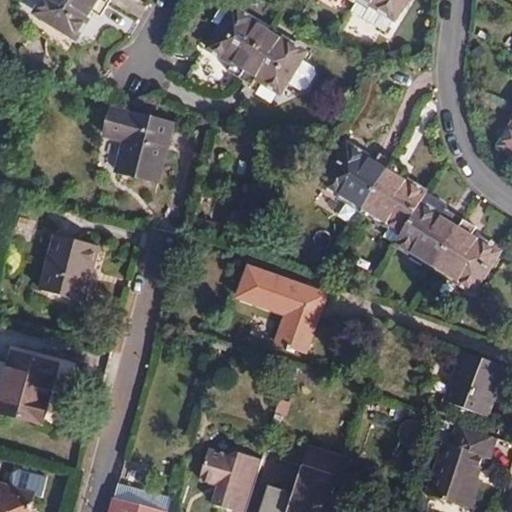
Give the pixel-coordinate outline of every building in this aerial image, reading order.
[(45,0),(37,14),(75,37),(92,11),(100,15),(108,0),(45,0)] [(404,0),(349,0),(353,2),(354,0),(365,0),(394,17),(404,0)] [(303,53),(234,10),(209,49),(231,62),(226,71),(251,86),(256,78),(278,93),(303,53)] [(112,108),(104,136),(123,142),(116,172),(158,182),(173,124),(112,108)] [(511,128),(502,146),(511,151),(511,128)] [(420,204),(425,193),(399,177),(403,169),(378,153),(373,161),(348,145),(324,185),(388,224),(381,235),(394,243),(420,204)] [(473,291),(497,251),(471,235),(475,227),(450,211),(445,220),(420,204),(394,243),(473,291)] [(39,290),(83,302),(98,246),(55,235),(39,290)] [(249,266),(238,298),(286,315),(276,341),(306,352),(324,301),(327,295),(249,266)] [(59,358),(14,345),(12,353),(57,365),(59,358)] [(486,416),(504,366),(463,351),(445,401),(486,416)] [(0,412),(42,423),(57,365),(12,353),(0,396),(0,412)] [(490,458),(496,438),(479,432),(457,425),(450,444),(444,442),(427,490),(442,495),(441,499),(471,510),(481,481),(477,479),(484,457),(490,458)] [(234,511),(246,511),(261,459),(234,452),(226,457),(208,452),(199,482),(211,485),(216,493),(213,506),(234,511)] [(327,511),(339,477),(303,465),(294,495),(269,487),(261,511),(327,511)] [(0,511),(35,511),(36,510),(32,509),(35,494),(29,492),(32,482),(20,479),(17,489),(0,484),(0,511)] [(167,511),(113,498),(109,511),(167,511)]
